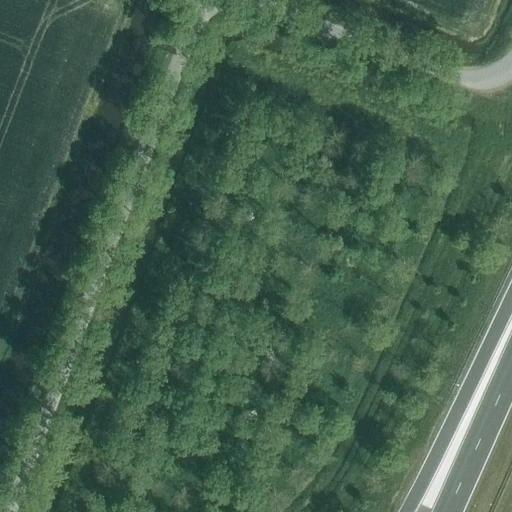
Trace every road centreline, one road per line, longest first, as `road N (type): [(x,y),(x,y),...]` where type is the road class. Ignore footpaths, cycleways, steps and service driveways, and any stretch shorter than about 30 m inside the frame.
road 1 (unclassified): [(11,511),(203,0)]
road 2 (unclassified): [(238,0),(468,83),(511,73)]
road 3 (motorway): [(511,299),(405,511)]
road 4 (motorway): [(511,370),(449,511)]
